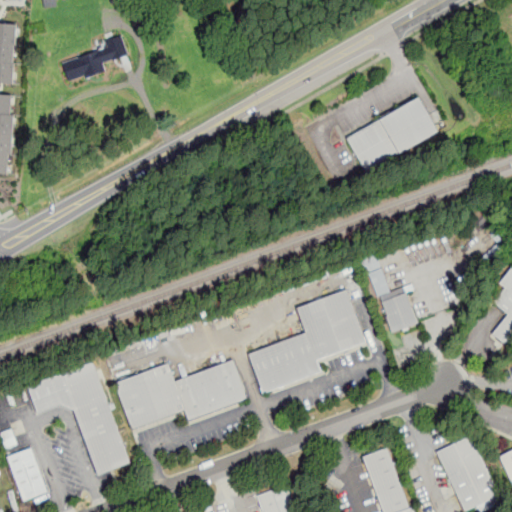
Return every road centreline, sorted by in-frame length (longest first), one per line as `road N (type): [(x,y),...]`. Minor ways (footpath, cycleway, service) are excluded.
road 1 (tertiary): [(0,248),(435,0)]
road 2 (residential): [(104,511),(451,381)]
